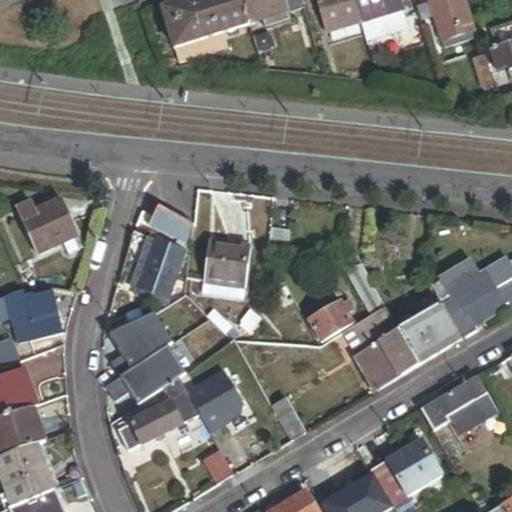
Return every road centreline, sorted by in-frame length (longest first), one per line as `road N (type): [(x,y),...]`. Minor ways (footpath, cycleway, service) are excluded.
road 1 (tertiary): [(139,154),(511,194)]
road 2 (residential): [(116,511),(85,397),(88,321),(139,154)]
road 3 (residential): [(211,511),(511,334)]
road 4 (tertiary): [(0,137),(139,154)]
